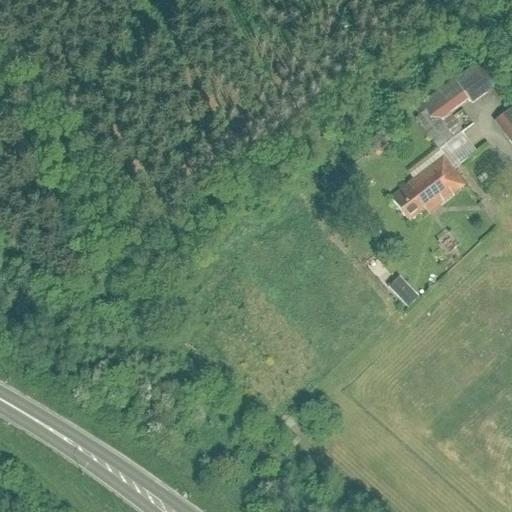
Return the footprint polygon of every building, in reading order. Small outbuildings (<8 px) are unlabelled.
[(487,79),(478,66),(438,94),(451,110),(467,99),(462,92),(465,91),(467,93),(487,79)] [(476,180),(489,168),(482,157),(464,133),(463,134),(439,101),(423,113),(414,118),(425,133),(438,151),(447,143),(476,180)] [(511,110),(493,124),(511,149),(511,110)] [(409,187),(391,201),(409,225),(437,203),(440,208),(464,190),(443,160),(408,186),(409,187)] [(388,289),(407,309),(418,299),(399,278),(388,289)]
